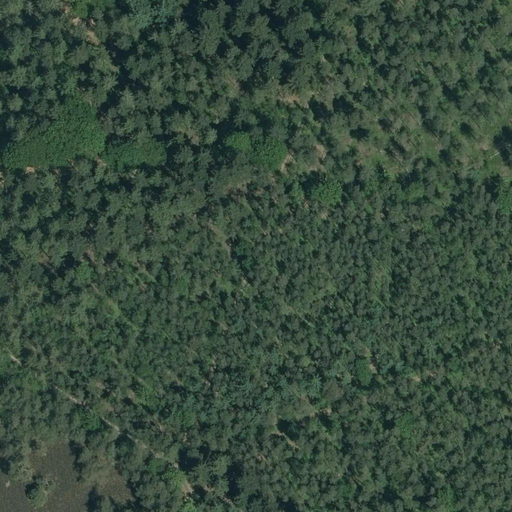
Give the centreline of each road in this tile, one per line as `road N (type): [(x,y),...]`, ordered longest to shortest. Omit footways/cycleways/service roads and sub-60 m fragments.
road 1 (track): [(193,511),(182,473),(511,338)]
road 2 (track): [(175,469),(0,350)]
